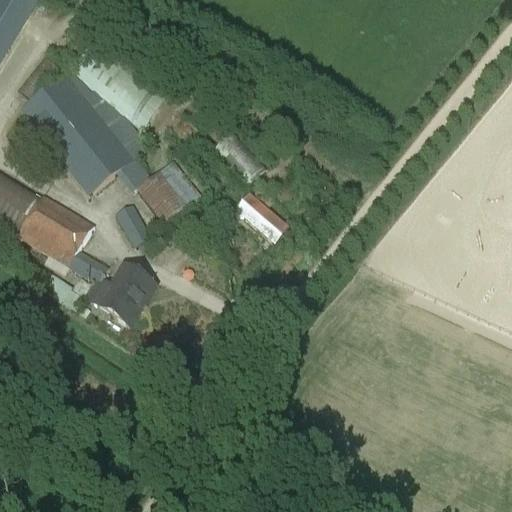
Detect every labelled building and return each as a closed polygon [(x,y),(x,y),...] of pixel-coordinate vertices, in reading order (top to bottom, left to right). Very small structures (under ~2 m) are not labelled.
[(0,0),(0,73),(40,9),(25,0),(0,0)] [(99,43),(74,76),(137,125),(163,92),(99,43)] [(57,73),(45,63),(19,95),(31,105),(57,73)] [(83,88),(72,74),(20,115),(64,173),(87,203),(117,179),(132,199),(137,195),(155,220),(163,231),(202,202),(174,166),(151,184),(136,164),(151,152),(127,122),(114,111),(112,113),(108,107),(107,108),(97,98),(96,99),(90,92),(88,94),(86,91),(87,90),(84,87),(83,88)] [(232,139),(211,158),(246,195),(266,175),(232,139)] [(124,271),(113,289),(102,283),(109,273),(80,256),(95,231),(44,201),(42,203),(0,179),(0,233),(19,245),(69,273),(97,289),(95,292),(81,282),(72,296),(98,311),(129,332),(155,291),(124,271)] [(143,231),(132,210),(116,219),(135,253),(151,244),(143,231)]
